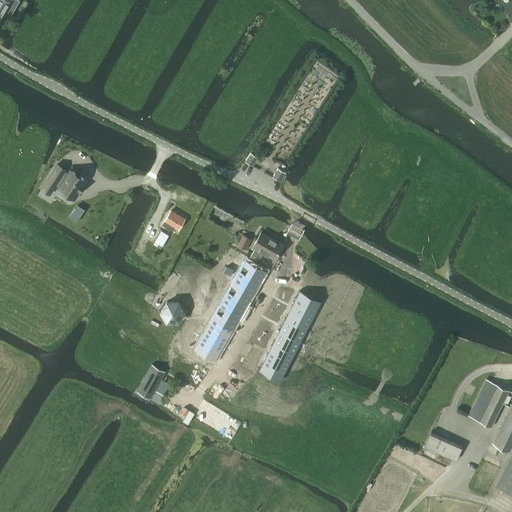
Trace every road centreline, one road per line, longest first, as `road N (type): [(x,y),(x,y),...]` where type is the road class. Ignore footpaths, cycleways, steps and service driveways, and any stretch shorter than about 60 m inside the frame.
road 1 (unclassified): [(511,323),(0,56)]
road 2 (unclassified): [(511,141),(414,66),(349,0)]
